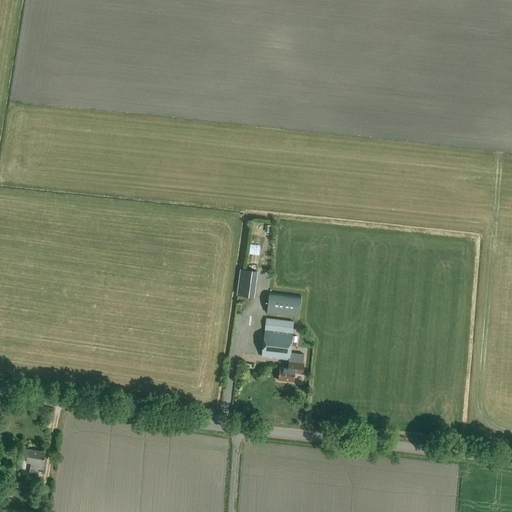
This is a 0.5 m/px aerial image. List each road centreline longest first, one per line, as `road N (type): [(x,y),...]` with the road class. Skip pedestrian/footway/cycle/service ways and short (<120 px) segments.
road 1 (tertiary): [(511,458),(236,429)]
road 2 (tertiary): [(0,389),(236,429)]
